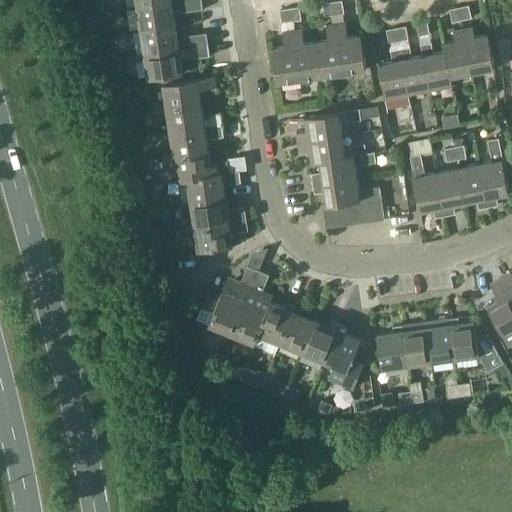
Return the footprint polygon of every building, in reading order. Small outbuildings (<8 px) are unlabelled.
[(103,0),(88,0),(84,1),(89,13),(105,11),(103,0)] [(202,0),(184,0),(138,7),(137,7),(141,30),(176,25),(174,10),(180,9),(184,12),(204,9),(202,0)] [(343,0),(333,1),(334,8),(335,15),(344,14),(343,0)] [(334,8),(333,1),(323,3),(324,10),(334,8)] [(459,7),(462,19),(471,17),(469,5),(459,7)] [(452,21),(462,19),(459,7),(450,9),(452,21)] [(283,23),(292,21),(291,15),(290,8),(280,10),(283,23)] [(335,15),(334,8),(324,10),(325,16),(335,15)] [(417,24),(419,36),(430,34),(428,21),(417,24)] [(322,74),(343,71),(367,68),(361,34),(348,36),(346,22),(336,23),(327,24),(328,39),(316,40),(322,74)] [(141,30),(144,53),(144,54),(209,45),(207,33),(187,36),(185,40),(178,40),(176,25),(141,30)] [(396,28),(399,39),(408,38),(406,26),(396,28)] [(473,26),(463,27),(472,72),(494,67),(488,33),(475,36),(473,26)] [(443,42),(444,50),(445,50),(450,75),(451,75),(472,72),(463,27),(454,29),(456,39),(444,42),(443,42)] [(303,28),(293,29),(284,31),(286,46),(273,48),(278,81),(279,80),(300,77),(322,74),(316,40),(305,42),(303,28)] [(389,41),(399,39),(396,28),(387,30),(389,41)] [(453,83),(451,75),(450,75),(445,50),(444,50),(433,52),(431,42),(421,44),(423,54),(424,54),(430,88),(452,83),(453,83)] [(211,55),(209,45),(144,54),(144,53),(137,54),(138,62),(145,61),(148,79),(184,73),(181,57),(187,56),(190,59),(211,55)] [(410,46),(401,49),(409,91),(430,88),(424,54),(423,54),(412,57),(410,46)] [(107,60),(119,58),(118,53),(109,48),(103,49),(105,60),(107,60)] [(386,96),(409,91),(401,49),(391,50),(393,61),(380,63),(386,96)] [(122,57),(119,58),(107,60),(110,72),(110,73),(124,71),(122,57)] [(167,109),(202,104),(200,88),(205,88),(209,91),(217,89),(215,76),(163,84),(167,109)] [(127,95),(131,91),(130,86),(120,88),(122,96),(127,95)] [(222,123),(221,113),(221,112),(212,113),(210,116),(204,117),(203,108),(202,104),(167,109),(170,131),(222,123)] [(361,119),(360,113),(360,108),(347,110),(348,121),(361,119)] [(297,130),(299,140),(342,134),(339,111),(305,117),(307,129),(297,130)] [(174,155),(209,149),(207,135),(211,134),(215,136),(224,135),(222,123),(170,131),(174,155)] [(312,162),(320,160),(320,159),(346,155),(342,134),(299,140),(301,150),(310,148),(312,162)] [(500,150),(498,138),(487,140),(490,152),(500,150)] [(354,154),(361,153),(366,152),(365,143),(352,145),(354,154)] [(464,145),(455,146),(457,158),(466,156),(464,145)] [(447,160),(457,158),(455,146),(445,148),(447,160)] [(209,149),(174,155),(174,156),(164,157),(168,182),(187,179),(187,178),(230,172),(228,160),(219,161),(217,164),(212,165),(209,149)] [(374,151),(366,152),(361,153),(362,162),(375,160),(374,151)] [(353,153),(346,155),(320,159),(320,160),(322,171),(311,173),(313,183),(357,176),(353,153)] [(420,153),(409,155),(412,167),(422,165),(420,153)] [(502,158),(481,162),(489,205),(497,204),(495,194),(508,192),(502,158)] [(479,208),(489,205),(481,162),(459,166),(465,200),(477,198),(479,208)] [(459,166),(437,171),(447,214),(455,213),(453,203),(465,200),(459,166)] [(187,178),(187,179),(191,201),(226,196),(224,181),(229,181),(232,183),(241,182),(239,170),(230,172),(187,178)] [(436,217),(447,214),(437,171),(413,176),(420,209),(434,207),(436,217)] [(147,175),(148,184),(155,183),(154,174),(147,175)] [(347,200),(358,199),(360,198),(360,197),(357,176),(313,183),(314,193),(324,191),(326,204),(335,202),(347,200)] [(368,196),(369,196),(381,195),(380,185),(367,187),(368,196)] [(384,218),(381,195),(369,196),(373,220),(384,218)] [(244,205),(236,207),(234,211),(228,211),(226,196),(191,201),(191,202),(186,203),(189,225),(246,216),(244,205)] [(369,196),(368,196),(360,197),(360,198),(358,199),(362,222),(373,220),(369,196)] [(362,222),(358,199),(347,200),(350,224),(362,222)] [(350,224),(347,200),(335,202),(339,225),(350,224)] [(339,225),(335,202),(326,204),(322,204),(326,227),(339,225)] [(198,249),(233,244),(230,228),(236,227),(240,230),(248,229),(246,216),(189,225),(189,226),(187,226),(188,230),(195,229),(198,249)] [(172,245),(162,246),(164,258),(174,257),(172,245)] [(209,322),(231,332),(258,268),(248,263),(234,295),(222,290),(209,322)] [(269,272),(258,268),(231,332),(255,342),(259,333),(257,332),(266,309),(256,305),(269,272)] [(511,275),(510,272),(501,277),(511,297),(511,275)] [(511,297),(501,277),(490,284),(494,291),(497,292),(500,297),(487,305),(510,345),(511,344),(511,297)] [(270,299),(266,309),(257,332),(259,333),(260,333),(254,346),(275,354),(280,342),(279,342),(295,305),(287,301),(285,306),(270,299)] [(295,305),(279,342),(280,342),(302,352),(315,319),(302,313),(304,308),(295,305)] [(457,316),(447,317),(453,358),(479,355),(489,371),(505,362),(488,332),(477,334),(474,319),(457,322),(457,316)] [(447,317),(423,321),(429,362),(453,358),(447,317)] [(329,325),(315,319),(302,352),(324,361),(339,323),(331,320),(329,325)] [(405,365),(429,362),(423,321),(399,324),(405,365)] [(348,327),(339,323),(324,361),(333,365),(328,377),(353,388),(364,363),(352,358),(361,338),(346,332),(348,327)] [(382,368),(405,365),(399,324),(391,325),(392,331),(377,333),(382,368)] [(229,373),(238,376),(240,377),(245,367),(239,364),(231,367),(231,369),(229,373)] [(256,371),(245,367),(240,377),(252,382),(256,371)] [(273,391),(284,396),(288,385),(278,381),(273,391)] [(469,382),(456,383),(458,395),(470,394),(469,382)] [(447,397),(458,395),(456,383),(445,385),(447,397)] [(288,385),(284,396),(295,401),(299,390),(288,385)] [(421,388),(409,390),(410,402),(423,400),(421,388)] [(400,404),(410,402),(409,390),(398,392),(400,404)] [(317,410),(328,415),(333,405),(322,400),(317,410)]
